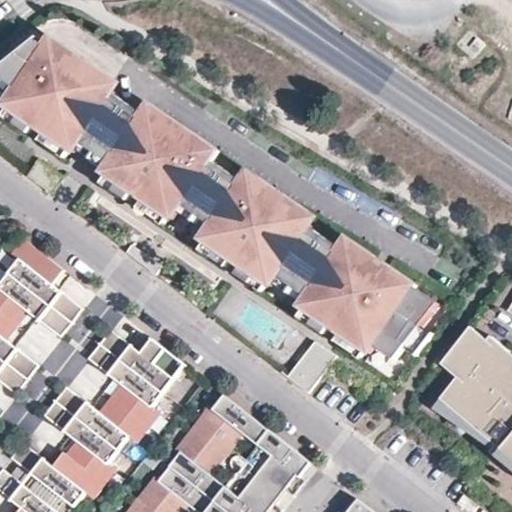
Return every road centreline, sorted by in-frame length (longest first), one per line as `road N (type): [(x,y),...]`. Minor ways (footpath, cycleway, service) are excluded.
road 1 (residential): [(0,184),(425,511)]
road 2 (secondary): [(511,169),(294,17)]
